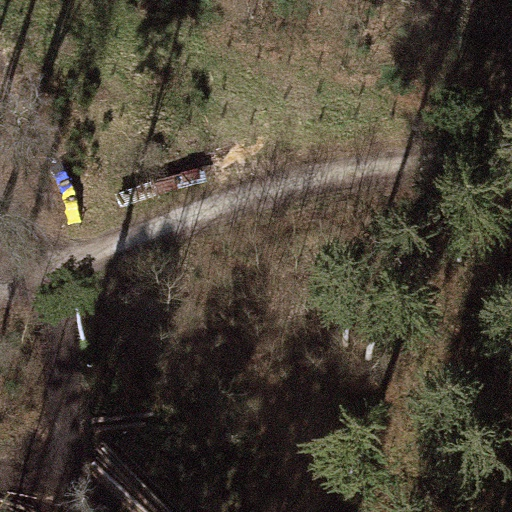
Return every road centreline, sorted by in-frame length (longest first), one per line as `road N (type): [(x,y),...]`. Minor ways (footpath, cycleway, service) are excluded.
road 1 (track): [(511,155),(331,171),(251,191),(0,291)]
road 2 (track): [(83,511),(68,497),(48,275)]
